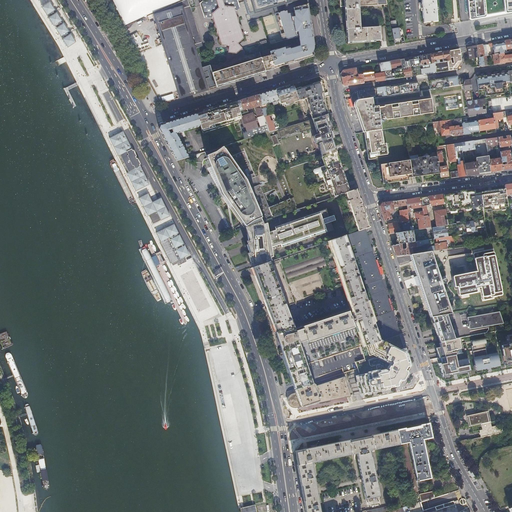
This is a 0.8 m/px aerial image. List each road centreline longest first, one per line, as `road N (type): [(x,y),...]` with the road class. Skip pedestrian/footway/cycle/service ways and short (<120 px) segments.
road 1 (primary): [(280,421),(247,308),(149,123)]
road 2 (residential): [(244,323),(232,324),(96,77)]
road 3 (primary): [(139,127),(244,323)]
road 4 (tertiary): [(432,392),(368,197)]
road 5 (primary): [(244,323),(266,396),(284,511)]
road 6 (tertiary): [(149,123),(329,65)]
road 7 (tertiary): [(329,65),(511,31)]
road 8 (residential): [(432,392),(280,421)]
road 9 (residential): [(368,197),(511,176)]
road 10 (primary): [(149,123),(75,0)]
road 11 (tertiary): [(368,197),(329,65)]
road 12 (tertiary): [(484,511),(453,458),(432,392)]
